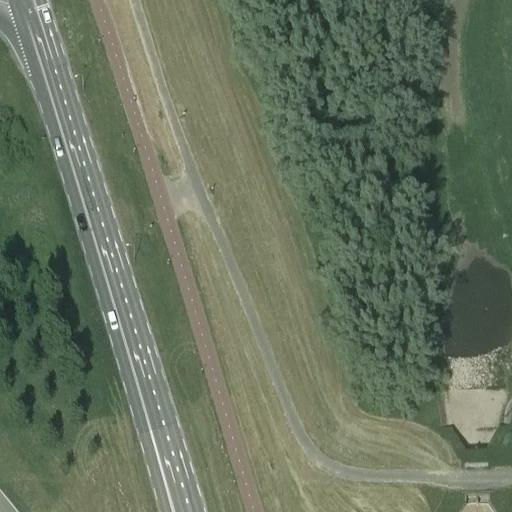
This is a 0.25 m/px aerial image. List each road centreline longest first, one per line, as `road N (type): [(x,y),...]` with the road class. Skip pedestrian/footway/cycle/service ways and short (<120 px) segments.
road 1 (unclassified): [(511,478),(356,478),(313,457),(199,186)]
road 2 (secondary): [(41,57),(180,511)]
road 3 (unclassified): [(199,186),(136,0)]
